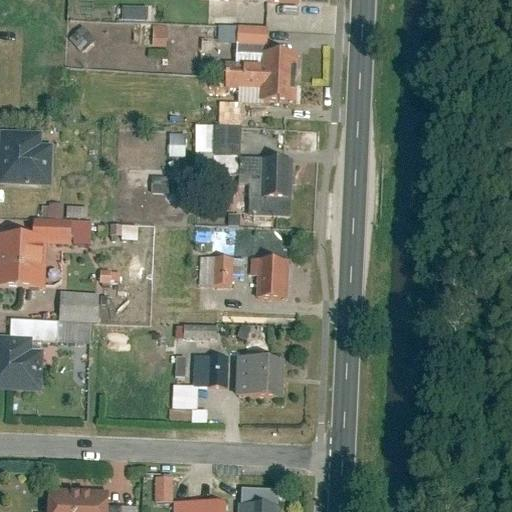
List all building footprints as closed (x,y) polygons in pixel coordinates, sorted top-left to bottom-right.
[(153,7),(128,6),(127,20),(153,21),(153,7)] [(170,25),(157,25),(157,47),(170,47),(170,25)] [(223,43),(242,44),(242,63),(268,64),(269,45),(273,45),(273,28),(224,26),(223,43)] [(232,87),(269,89),(269,101),(304,103),(306,53),(271,51),(270,66),(205,63),(204,74),(232,75),(232,87)] [(247,103),(225,102),(224,124),(246,125),(247,103)] [(248,127),(220,126),(219,155),(247,156),(248,127)] [(47,133),(5,132),(3,185),(58,186),(59,146),(47,145),(47,133)] [(191,135),(175,135),(174,158),(191,158),(191,135)] [(290,205),(292,165),(238,163),(238,180),(267,181),(266,204),(290,205)] [(89,220),(89,209),(68,210),(69,221),(89,220)] [(51,289),(53,244),(94,246),(95,223),(41,220),(40,237),(3,236),(1,287),(51,289)] [(249,259),(204,258),(203,285),(239,286),(239,275),(249,275),(249,259)] [(295,300),(296,260),(256,260),(256,276),(264,276),(263,299),(295,300)] [(105,296),(68,294),(67,320),(104,322),(105,296)] [(18,319),(17,337),(0,335),(0,389),(48,392),(50,351),(38,350),(38,339),(97,342),(98,323),(18,319)] [(221,327),(190,326),(190,339),(221,340),(221,327)] [(189,377),(190,356),(174,356),(173,376),(189,377)] [(232,387),(233,358),(201,357),(200,387),(232,387)] [(291,360),(245,359),(245,398),(291,398),(291,360)] [(166,389),(167,416),(199,416),(199,388),(166,389)] [(179,478),(161,478),(161,502),(179,503),(179,478)] [(142,511),(142,509),(118,508),(119,497),(61,494),(59,511),(142,511)] [(179,511),(284,511),(285,507),(245,506),(245,511),(232,511),(233,503),(180,503),(179,511)]
